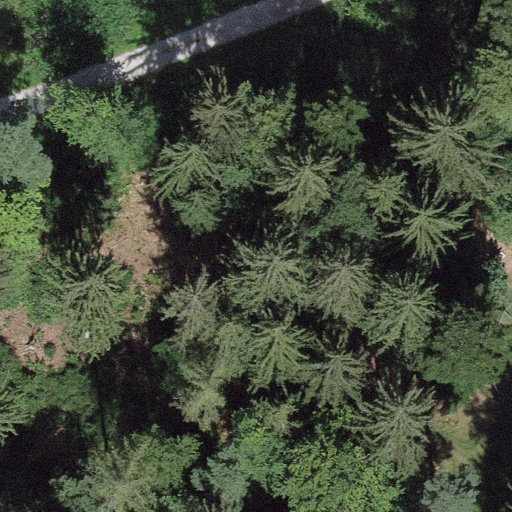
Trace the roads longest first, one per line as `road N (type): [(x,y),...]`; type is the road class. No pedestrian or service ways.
road 1 (track): [(176,59),(0,120)]
road 2 (track): [(321,0),(176,59)]
